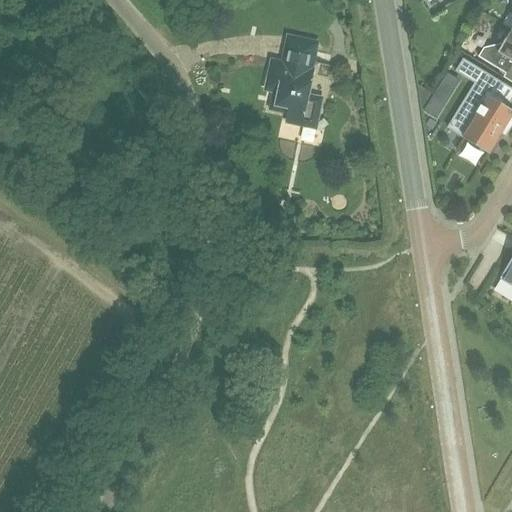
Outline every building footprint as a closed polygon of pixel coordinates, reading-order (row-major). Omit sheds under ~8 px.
[(511,31),(511,30),(503,44),(484,48),(478,57),(505,74),(511,63),(511,31)] [(308,96),(313,70),(311,70),(317,44),(289,37),(283,64),(272,61),(266,90),(275,92),(271,109),(289,113),(287,122),(315,128),(321,99),(308,96)] [(506,138),(511,127),(511,110),(504,106),(507,102),(491,92),(499,80),(463,59),(455,72),(479,86),(463,112),(451,131),(463,139),(488,154),(501,135),(506,138)] [(445,105),(432,97),(423,112),(436,119),(445,105)] [(511,258),(500,279),(511,286),(511,258)]
